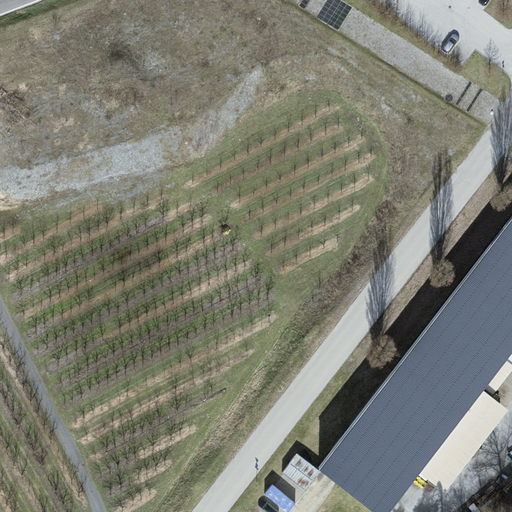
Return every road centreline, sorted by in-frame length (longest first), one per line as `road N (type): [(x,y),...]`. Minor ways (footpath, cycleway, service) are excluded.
road 1 (unclassified): [(208,511),(511,118)]
road 2 (track): [(0,310),(98,511)]
